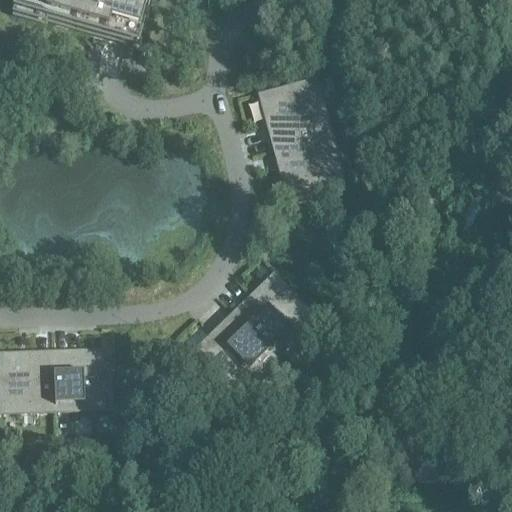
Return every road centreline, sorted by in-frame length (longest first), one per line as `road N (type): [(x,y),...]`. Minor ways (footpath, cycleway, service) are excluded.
road 1 (residential): [(215,106),(252,195),(237,268),(178,318),(0,328)]
road 2 (residential): [(105,42),(107,77),(215,106)]
